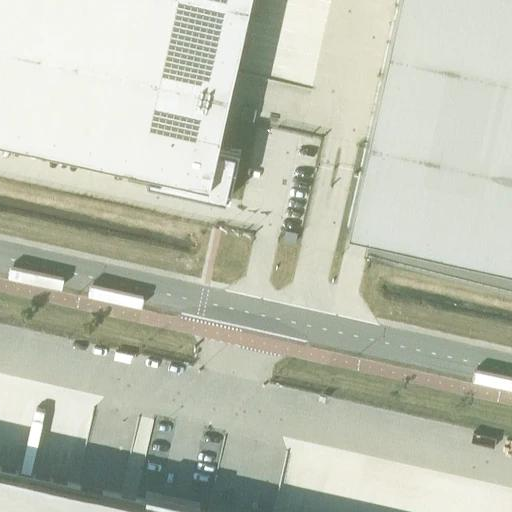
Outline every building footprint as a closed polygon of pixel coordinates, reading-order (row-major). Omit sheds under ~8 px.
[(0,0),(0,134),(101,157),(134,164),(197,178),(195,190),(229,197),(240,151),(217,146),(248,0),(0,0)] [(511,0),(396,0),(386,47),(511,74),(511,0)] [(511,74),(386,47),(347,228),(511,263),(511,74)] [(134,164),(101,157),(97,174),(130,181),(134,164)] [(199,511),(198,511),(193,510),(194,507),(150,498),(149,501),(144,500),(135,498),(121,494),(102,490),(86,487),(0,467),(0,511),(199,511)]
